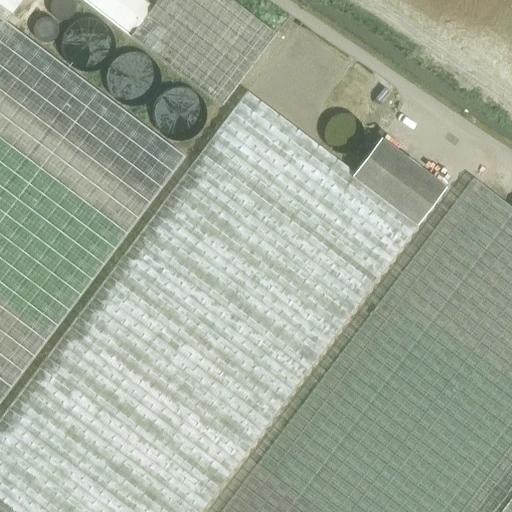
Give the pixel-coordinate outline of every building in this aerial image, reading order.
[(0,0),(0,400),(183,158),(5,23),(21,0),(0,0)] [(276,34),(231,0),(157,0),(154,3),(149,0),(82,0),(221,106),(276,34)] [(0,417),(0,511),(200,511),(445,187),(381,138),(354,173),(246,91),(0,417)] [(364,118),(364,117),(362,109),(358,103),(351,98),(348,97),(343,96),(339,96),(333,98),(327,102),(325,105),(322,109),(321,116),(322,124),(323,128),(326,131),(332,136),(336,138),(340,139),(349,138),(353,136),(357,134),(360,130),(362,127),(363,123),(364,118)] [(220,511),(491,511),(511,486),(511,207),(476,181),(472,178),(220,511)] [(511,511),(511,495),(499,511),(511,511)]
